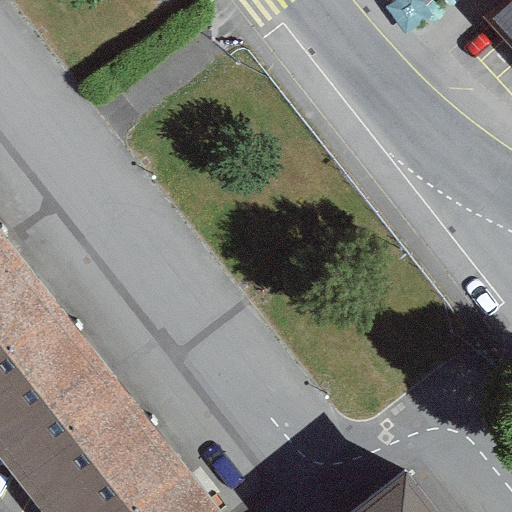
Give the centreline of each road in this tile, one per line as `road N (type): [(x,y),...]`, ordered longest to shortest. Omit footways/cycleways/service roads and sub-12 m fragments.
road 1 (tertiary): [(511,197),(448,156),(310,0)]
road 2 (track): [(482,0),(386,89)]
